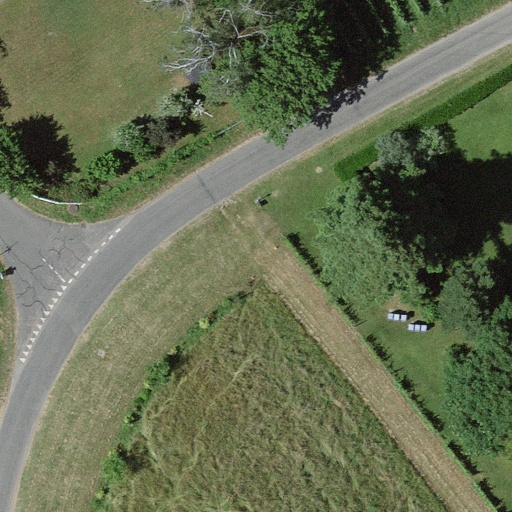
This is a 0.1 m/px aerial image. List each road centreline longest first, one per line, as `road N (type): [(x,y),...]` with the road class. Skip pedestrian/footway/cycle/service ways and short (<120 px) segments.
road 1 (unclassified): [(79,293),(224,184),(511,27)]
road 2 (unclassified): [(0,473),(31,379),(79,293)]
